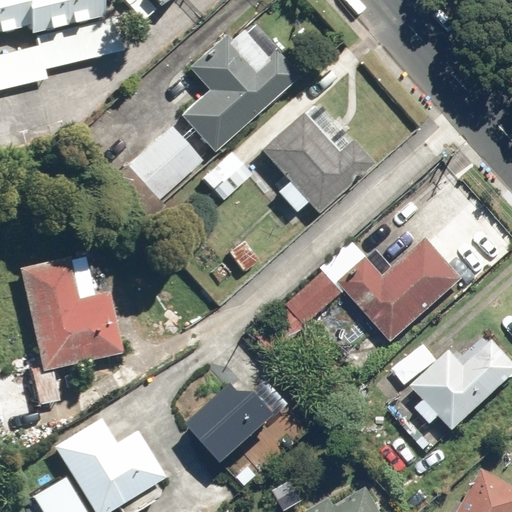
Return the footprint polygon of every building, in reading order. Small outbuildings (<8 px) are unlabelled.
[(0,0),(0,39),(108,14),(104,0),(0,0)] [(155,9),(148,0),(123,0),(141,21),(155,9)] [(109,17),(35,35),(38,44),(44,69),(117,52),(109,17)] [(231,37),(226,32),(187,67),(207,89),(179,114),(213,152),(299,75),(274,47),(268,53),(243,26),(231,37)] [(38,44),(0,53),(0,90),(46,79),(44,69),(38,44)] [(306,202),(317,214),(375,163),(317,97),(259,149),(287,181),(276,190),(296,212),(306,202)] [(171,125),(126,165),(156,198),(201,158),(171,125)] [(253,170),(241,157),(208,186),(220,199),(253,170)] [(246,236),(228,249),(243,271),(261,258),(246,236)] [(357,238),(325,267),(393,344),(466,279),(428,236),(388,273),(357,238)] [(92,293),(83,254),(18,269),(41,371),(123,352),(109,289),(92,293)] [(345,293),(323,268),(285,302),(307,326),(345,293)] [(307,326),(291,308),(259,336),(276,355),(307,326)] [(413,384),(427,399),(419,407),(435,423),(443,415),(456,428),(511,374),(511,354),(495,337),(467,364),(451,348),(413,384)] [(36,378),(33,366),(0,373),(0,449),(4,448),(2,437),(47,427),(42,405),(61,400),(55,374),(36,378)] [(262,389),(244,389),(238,381),(192,420),(225,461),(283,413),(262,389)] [(100,416),(53,444),(92,511),(107,511),(167,478),(139,430),(116,443),(100,416)] [(511,511),(511,481),(485,467),(459,511),(511,511)] [(293,475),(270,485),(282,511),(305,501),(293,475)] [(86,511),(65,476),(33,495),(42,511),(86,511)] [(380,511),(368,489),(329,511),(326,506),(316,511),(380,511)]
